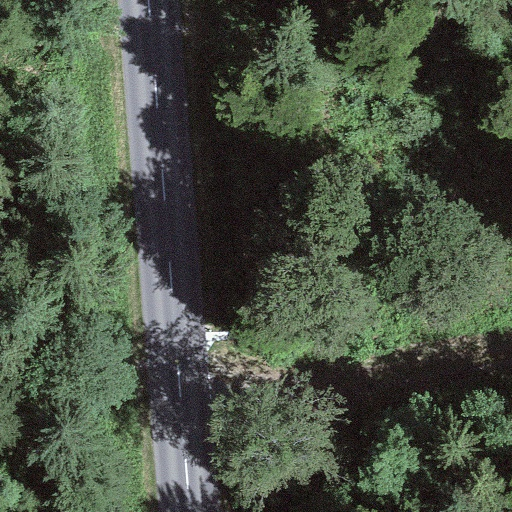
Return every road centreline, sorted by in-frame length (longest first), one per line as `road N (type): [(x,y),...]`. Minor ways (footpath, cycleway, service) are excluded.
road 1 (tertiary): [(191,511),(152,0)]
road 2 (track): [(182,406),(511,417)]
